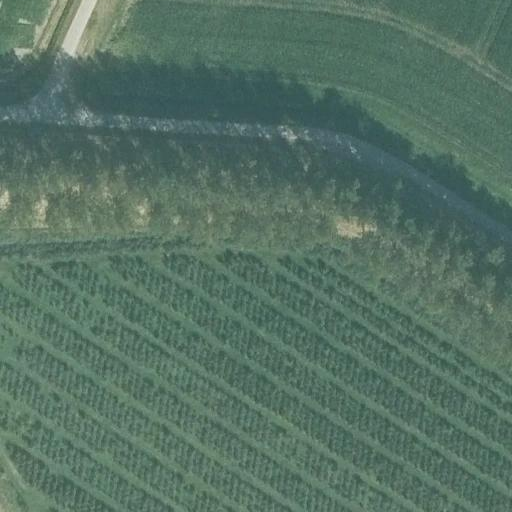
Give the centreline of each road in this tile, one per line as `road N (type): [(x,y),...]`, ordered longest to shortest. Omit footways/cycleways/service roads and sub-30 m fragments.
road 1 (unclassified): [(45,116),(334,138),(511,241)]
road 2 (unclassified): [(45,116),(89,0)]
